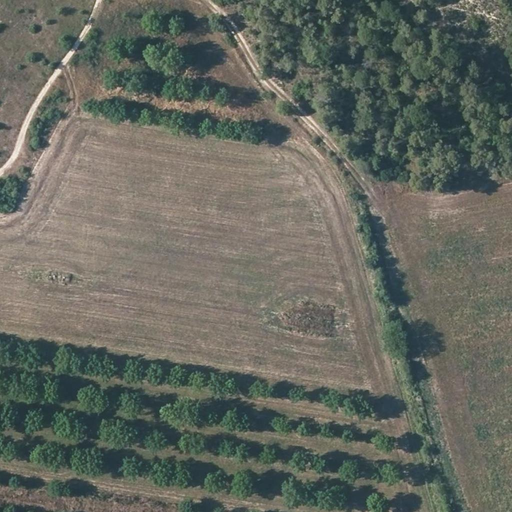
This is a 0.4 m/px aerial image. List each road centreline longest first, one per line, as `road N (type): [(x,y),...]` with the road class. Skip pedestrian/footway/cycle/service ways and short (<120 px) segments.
road 1 (track): [(207,0),(262,77),(360,182)]
road 2 (track): [(0,176),(100,0)]
